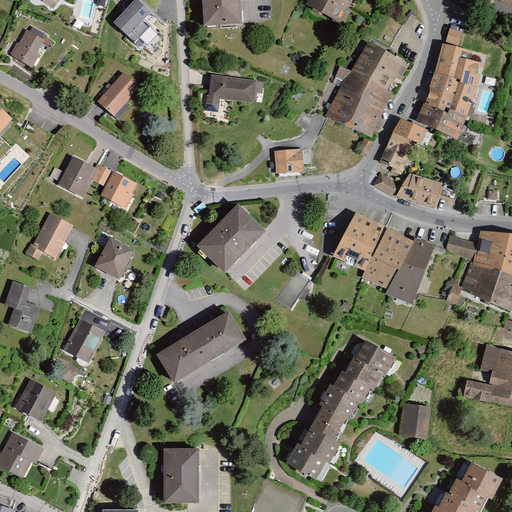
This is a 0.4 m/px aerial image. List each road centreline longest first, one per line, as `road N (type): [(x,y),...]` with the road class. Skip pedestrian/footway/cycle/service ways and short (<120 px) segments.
road 1 (residential): [(82,511),(196,195)]
road 2 (residential): [(196,195),(0,77)]
road 3 (residential): [(196,195),(178,0)]
road 4 (residential): [(436,22),(430,50),(354,190)]
road 5 (residential): [(511,228),(403,210),(354,190)]
road 6 (residential): [(354,190),(196,195)]
